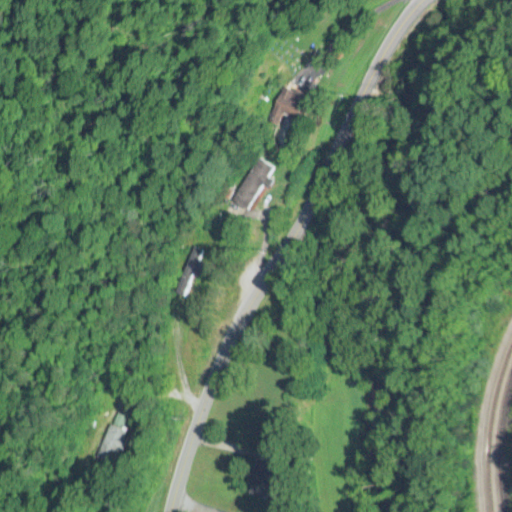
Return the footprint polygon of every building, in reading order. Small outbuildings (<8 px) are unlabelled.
[(312,97),(284,85),(269,120),(279,124),(283,114),(301,121),(312,97)] [(276,169),(258,158),(233,202),(251,213),(276,169)] [(201,253),(192,249),(171,293),(182,298),(192,277),(198,280),(205,266),(197,262),(201,253)] [(129,419),(111,414),(98,461),(116,466),(129,419)] [(252,496),(282,500),(286,464),(256,460),(252,496)]
